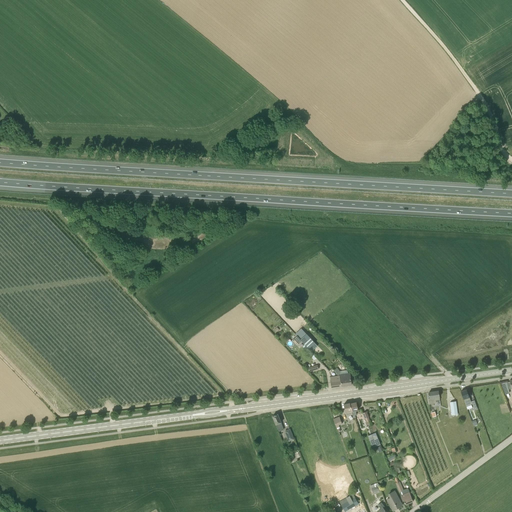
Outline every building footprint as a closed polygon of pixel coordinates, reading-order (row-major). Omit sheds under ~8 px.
[(309,348),(315,343),(307,334),(300,339),(302,341),(309,348)] [(293,340),(297,345),(302,341),(300,339),(297,336),(293,340)] [(315,343),(309,348),(312,351),(318,346),(315,343)] [(340,371),(337,368),(334,370),(338,376),(340,375),(342,386),(352,385),(350,374),(346,370),(340,371)] [(330,377),(332,388),(342,386),(340,375),(338,376),(330,377)] [(471,401),(467,389),(461,391),(466,406),(472,404),(475,410),(478,409),(474,400),(471,401)] [(429,404),(437,403),(436,400),(440,400),(439,391),(429,392),(430,398),(428,398),(429,404)] [(352,410),(350,403),(344,404),(346,412),(347,416),(353,414),(352,410)] [(279,431),(284,430),(281,423),(280,420),(278,414),(273,416),(279,431)] [(333,420),(337,429),(340,427),(339,425),(342,424),(340,417),(333,420)] [(289,442),(294,440),(290,429),(285,431),(289,442)] [(379,446),(374,433),(368,436),(369,438),(370,442),(373,449),(379,446)] [(403,490),(400,482),(396,483),(400,492),(402,497),(401,497),(403,501),(404,500),(406,504),(413,501),(408,489),(404,490),(403,490)] [(393,510),(402,505),(394,491),(389,494),(390,497),(387,499),(393,510)] [(345,511),(359,503),(353,494),(340,502),(341,504),(345,511)] [(378,511),(386,511),(383,508),(384,507),(381,503),(378,505),(381,509),(378,511)]
